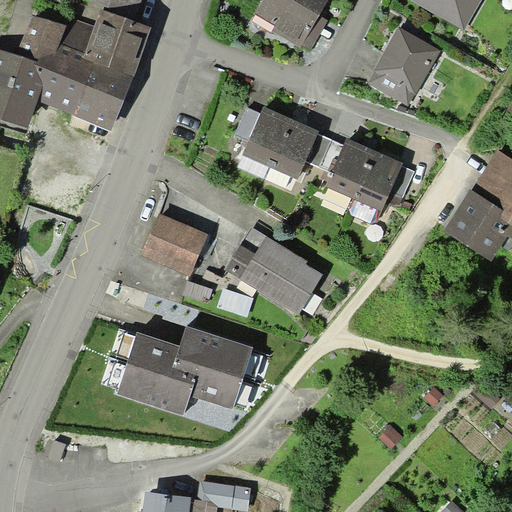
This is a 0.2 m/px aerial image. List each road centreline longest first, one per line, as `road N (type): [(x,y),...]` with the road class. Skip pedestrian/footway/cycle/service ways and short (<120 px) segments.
road 1 (residential): [(318,94),(470,151),(329,337),(249,429),(195,466),(65,500),(0,490)]
road 2 (residential): [(0,472),(171,40)]
road 3 (residential): [(171,40),(318,94)]
